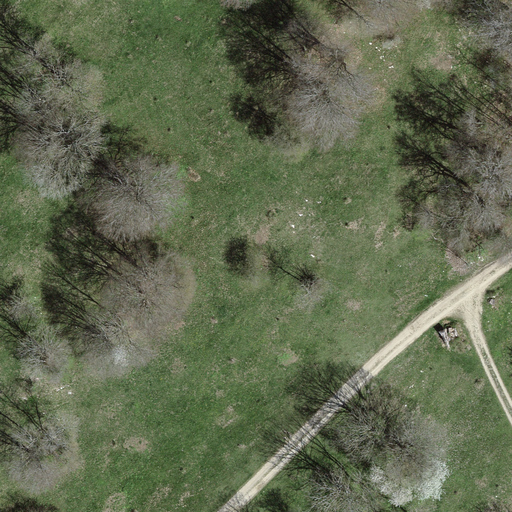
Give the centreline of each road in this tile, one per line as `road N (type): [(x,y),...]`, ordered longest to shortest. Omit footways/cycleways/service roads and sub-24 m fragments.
road 1 (track): [(511,264),(334,405),(223,511)]
road 2 (track): [(460,299),(511,421)]
